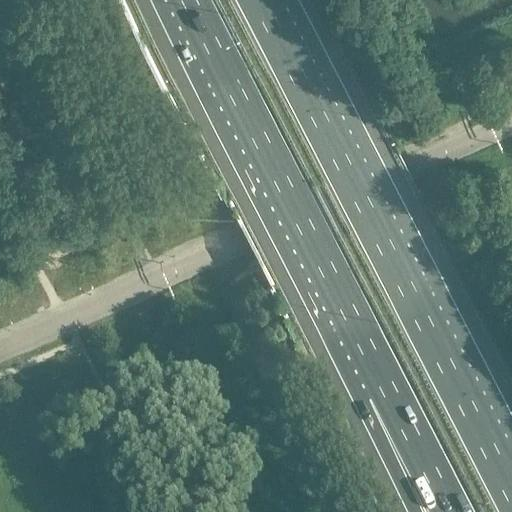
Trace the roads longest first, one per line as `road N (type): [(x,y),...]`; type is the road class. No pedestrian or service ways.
road 1 (unclassified): [(0,349),(511,122)]
road 2 (motorway): [(511,492),(256,0)]
road 3 (motorway): [(184,0),(380,386)]
road 4 (motorway): [(380,386),(447,511)]
road 5 (motorway): [(380,386),(432,511)]
